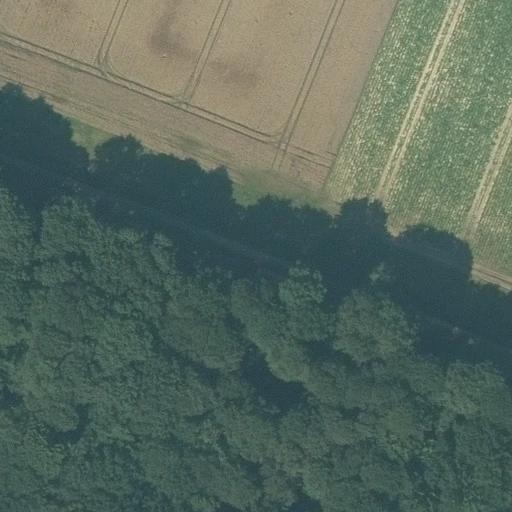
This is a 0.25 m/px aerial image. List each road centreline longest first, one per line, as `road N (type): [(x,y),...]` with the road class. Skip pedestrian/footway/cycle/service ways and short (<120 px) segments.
road 1 (unknown): [(511,346),(100,189)]
road 2 (track): [(100,189),(0,445)]
